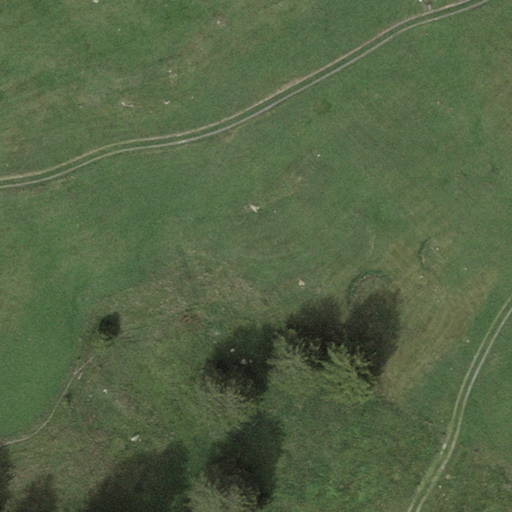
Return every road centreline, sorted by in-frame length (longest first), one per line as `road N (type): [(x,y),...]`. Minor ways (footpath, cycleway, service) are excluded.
road 1 (track): [(0,187),(212,136),(378,44),(486,0)]
road 2 (track): [(511,313),(412,511)]
